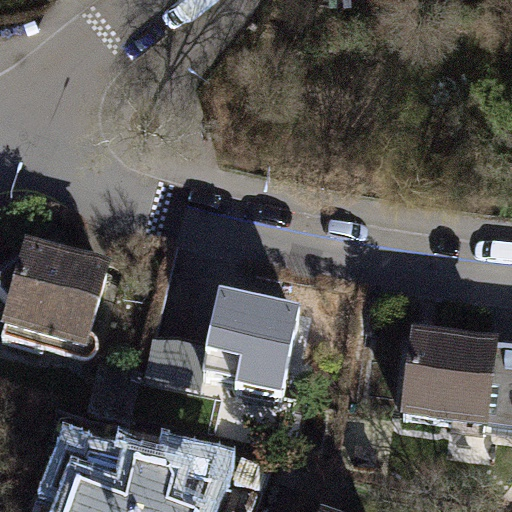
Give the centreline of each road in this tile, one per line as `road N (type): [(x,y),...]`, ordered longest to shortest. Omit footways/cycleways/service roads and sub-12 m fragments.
road 1 (residential): [(0,152),(220,228),(511,276)]
road 2 (residential): [(0,136),(149,0)]
